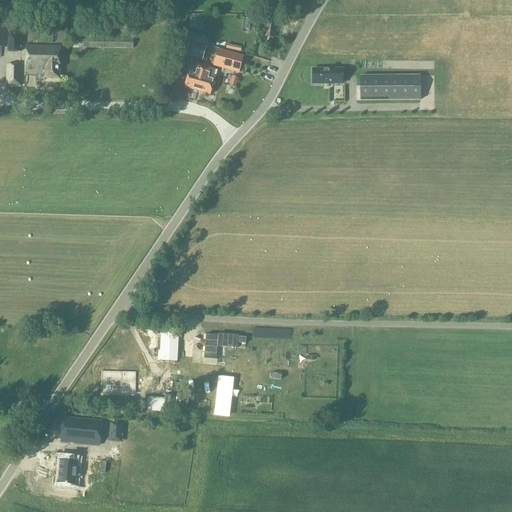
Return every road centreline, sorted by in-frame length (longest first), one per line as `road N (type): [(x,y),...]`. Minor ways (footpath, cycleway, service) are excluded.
road 1 (unclassified): [(511,327),(234,320),(117,308)]
road 2 (unclassified): [(117,308),(274,91),(323,0)]
road 3 (unclassified): [(0,487),(117,308)]
